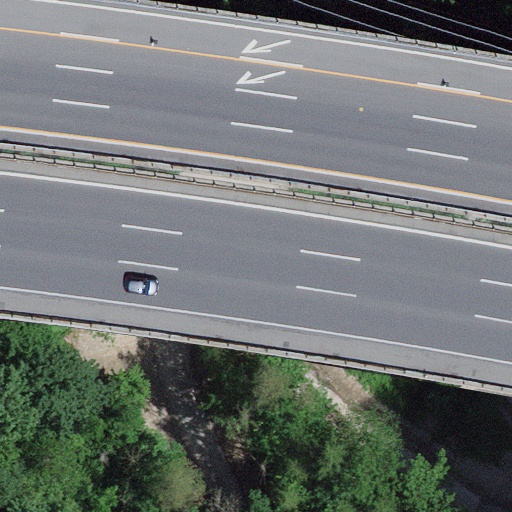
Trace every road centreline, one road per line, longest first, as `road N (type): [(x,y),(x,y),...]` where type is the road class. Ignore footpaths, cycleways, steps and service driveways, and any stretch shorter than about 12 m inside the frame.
road 1 (track): [(245,511),(188,410),(175,309),(204,285),(237,290),(328,406),(478,511)]
road 2 (motorway): [(0,227),(511,303)]
road 3 (motorway): [(511,150),(0,77)]
road 4 (track): [(511,377),(460,311),(441,253),(475,185),(511,145)]
